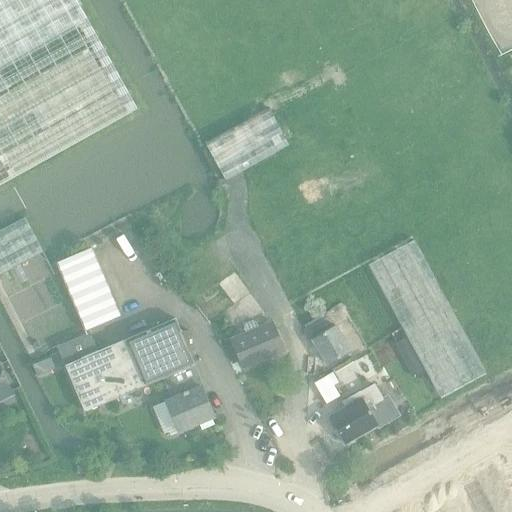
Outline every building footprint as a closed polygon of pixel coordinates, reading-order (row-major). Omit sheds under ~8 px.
[(0,0),(0,186),(140,109),(78,0),(0,0)] [(225,182),(288,147),(267,110),(204,145),(225,182)] [(25,219),(0,231),(0,275),(42,253),(25,219)] [(443,398),(469,384),(485,376),(413,242),(370,265),(409,336),(427,370),(443,398)] [(91,249),(58,264),(85,331),(120,316),(91,249)] [(166,438),(198,424),(201,430),(213,425),(210,419),(212,418),(199,387),(201,386),(174,320),(97,352),(89,333),(57,347),(64,366),(84,412),(162,379),(171,399),(164,402),(165,403),(153,407),(166,438)] [(245,335),(231,341),(243,369),(282,351),(270,324),(258,329),(255,322),(253,321),(244,325),(242,328),(245,335)] [(351,331),(345,321),(312,341),(327,365),(349,352),(352,357),(362,350),(351,331)] [(409,336),(394,344),(413,378),(427,370),(409,336)] [(0,370),(0,398),(11,393),(0,370)] [(333,372),(314,384),(326,405),(340,397),(334,386),(339,383),(333,372)] [(345,408),(328,418),(336,433),(336,438),(339,444),(343,445),(344,446),(377,427),(378,429),(400,416),(388,395),(381,399),(372,385),(342,403),(345,408)] [(484,511),(473,492),(442,509),(443,511),(484,511)]
